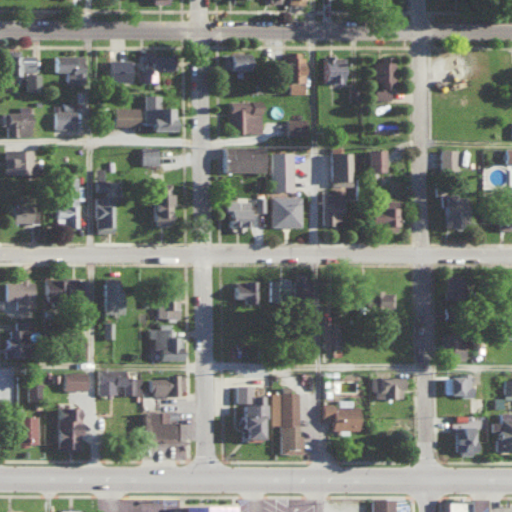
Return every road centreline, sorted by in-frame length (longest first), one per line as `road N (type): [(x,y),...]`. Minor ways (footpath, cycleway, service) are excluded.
road 1 (residential): [(435,511),(428,0)]
road 2 (primary): [(0,476),(511,478)]
road 3 (residential): [(511,31),(0,30)]
road 4 (residential): [(511,255),(0,254)]
road 5 (residential): [(218,477),(208,0)]
